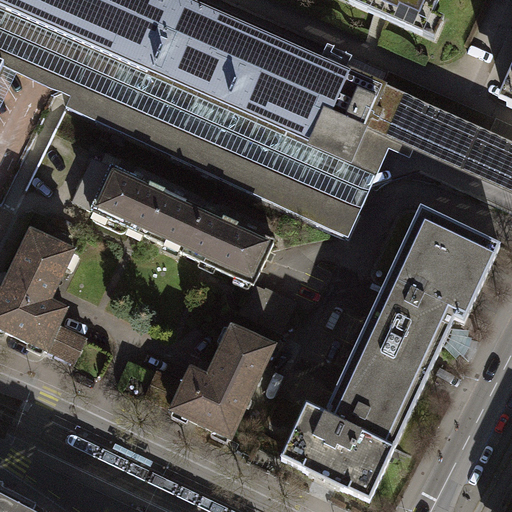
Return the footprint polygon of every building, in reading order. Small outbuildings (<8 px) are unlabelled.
[(0,0),(0,8),(349,163),(365,128),(415,149),(511,192),(511,147),(489,137),(496,121),(389,74),(382,90),(178,0),(0,0)] [(338,0),(381,19),(423,37),(440,0),(338,0)] [(410,160),(415,149),(365,128),(349,163),(0,8),(0,64),(4,67),(18,73),(71,99),(66,110),(349,241),(372,188),(389,150),(410,160)] [(0,75),(0,110),(18,73),(4,67),(0,75)] [(511,73),(499,103),(511,109),(511,73)] [(511,128),(496,121),(489,137),(511,147),(511,128)] [(389,150),(372,188),(403,178),(408,167),(420,172),(511,212),(511,192),(415,149),(410,160),(389,150)] [(183,255),(203,212),(92,160),(72,203),(91,212),(91,213),(94,214),(92,216),(92,218),(93,220),(93,221),(95,223),(119,234),(121,234),(124,234),(125,233),(126,232),(127,230),(183,255)] [(203,212),(183,255),(252,288),(254,288),(254,287),(274,245),(203,212)] [(501,249),(421,212),(327,414),(330,415),(328,419),(394,450),(394,448),(396,449),(443,348),(451,331),(455,322),(464,326),(501,249)] [(74,255),(31,235),(0,298),(0,331),(47,354),(48,352),(75,365),(87,340),(60,327),(67,313),(50,304),(74,255)] [(239,315),(280,334),(294,305),(254,287),(254,288),(252,288),(239,315)] [(231,442),(274,351),(232,331),(208,381),(191,373),(185,387),(157,374),(146,399),(173,412),(172,413),(231,442)] [(468,333),(451,331),(443,348),(454,361),(459,356),(462,359),(468,350),(470,340),(467,339),(468,333)] [(328,419),(307,409),(281,462),(303,472),(302,472),(307,474),(306,475),(344,493),(344,492),(349,494),(370,504),(395,451),(394,450),(328,419)] [(0,511),(25,511),(0,499),(0,511)]
